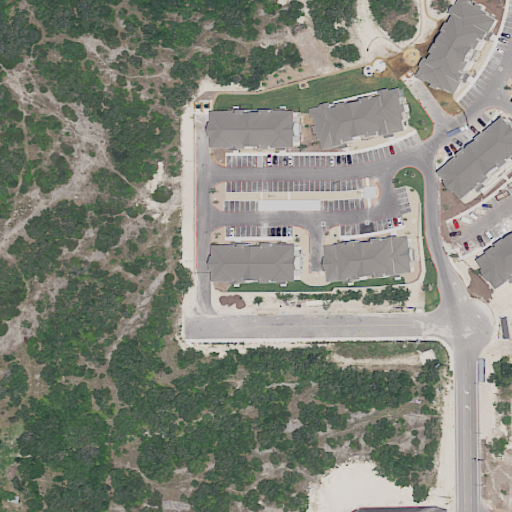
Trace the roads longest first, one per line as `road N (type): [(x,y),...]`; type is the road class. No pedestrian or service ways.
road 1 (residential): [(423,150),(362,172),(202,174),(205,328)]
road 2 (residential): [(465,326),(436,252),(423,150),(490,93),(511,49)]
road 3 (residential): [(465,326),(182,328)]
road 4 (residential): [(202,218),(381,213),(395,204),(389,165)]
road 5 (residential): [(467,511),(465,326)]
